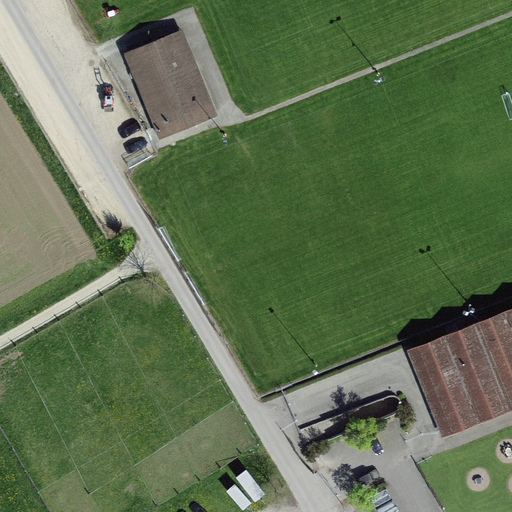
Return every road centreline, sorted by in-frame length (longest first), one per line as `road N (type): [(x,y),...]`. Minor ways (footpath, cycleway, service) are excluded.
road 1 (residential): [(319,511),(8,0)]
road 2 (track): [(153,246),(0,336)]
road 3 (unknown): [(419,511),(377,457),(338,458),(298,477)]
